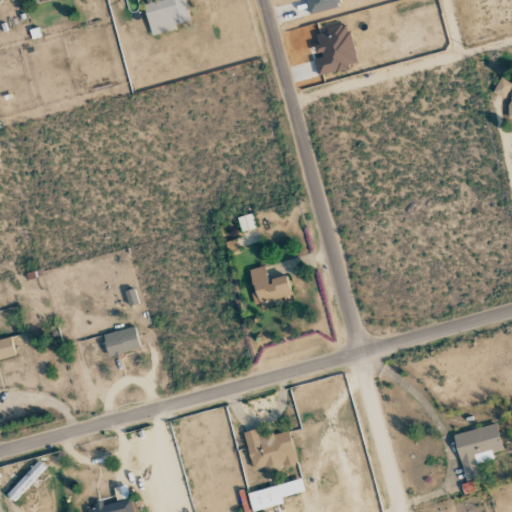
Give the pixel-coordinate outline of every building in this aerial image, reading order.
[(151,35),(176,29),(175,24),(189,21),(184,0),(160,0),(143,4),(151,35)] [(313,58),(318,76),(349,68),(348,64),(356,63),(348,25),(315,32),(318,45),(314,45),(317,57),(313,58)] [(492,93),(504,99),(511,84),(500,77),(492,93)] [(236,217),(241,232),(255,227),(250,213),(236,217)] [(249,270),(255,292),(253,293),(257,309),(292,300),(286,275),(268,280),(264,266),(249,270)] [(108,357),(139,349),(134,327),(102,334),(108,357)] [(0,359),(15,356),(11,337),(0,339),(0,359)] [(454,433),(464,480),(480,477),(477,463),(493,459),(492,452),(502,450),(496,424),(454,433)] [(296,462),(288,430),(259,437),(257,429),(243,432),(253,472),(296,462)] [(6,495),(13,502),(46,468),(38,461),(6,495)] [(247,493),(252,511),(282,504),(281,497),(304,491),(301,479),(247,493)]
